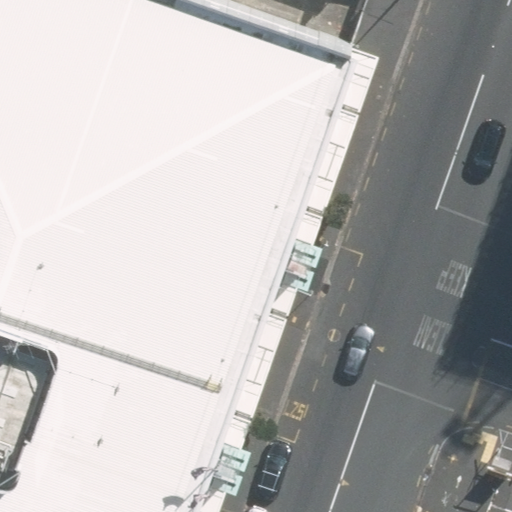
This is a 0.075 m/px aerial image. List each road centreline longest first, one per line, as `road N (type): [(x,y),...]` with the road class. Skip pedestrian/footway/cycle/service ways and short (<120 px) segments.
road 1 (secondary): [(402,302),(508,0)]
road 2 (secondary): [(329,511),(402,302)]
